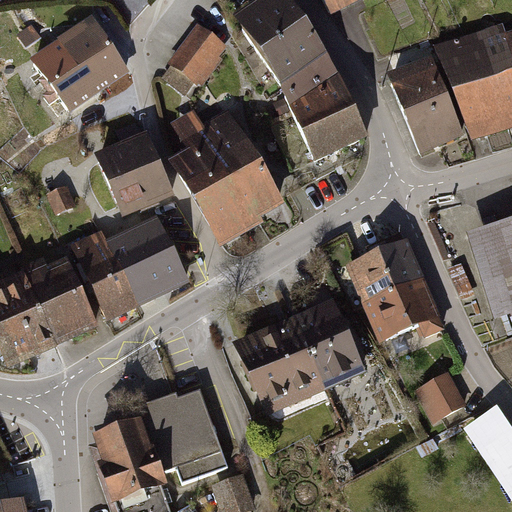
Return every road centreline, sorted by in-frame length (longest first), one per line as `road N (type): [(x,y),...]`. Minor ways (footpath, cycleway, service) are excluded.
road 1 (residential): [(230,284),(155,139),(148,108),(137,49),(166,0)]
road 2 (residential): [(394,193),(472,352),(511,408)]
road 3 (tertiary): [(394,193),(372,107),(301,0)]
road 4 (tertiary): [(51,399),(80,372),(230,284)]
road 5 (tertiary): [(230,284),(338,217),(394,193)]
road 6 (residential): [(511,161),(394,193)]
